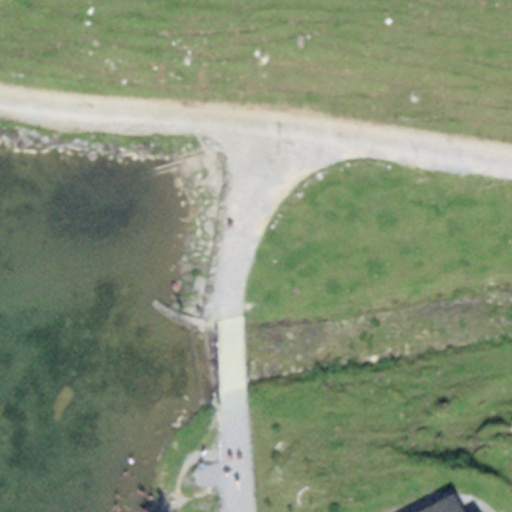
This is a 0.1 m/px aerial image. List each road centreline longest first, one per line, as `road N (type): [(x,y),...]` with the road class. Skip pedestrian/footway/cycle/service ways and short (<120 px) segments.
road 1 (track): [(0,97),(190,121),(261,147),(332,139),(511,168)]
road 2 (track): [(261,147),(230,318),(237,511)]
